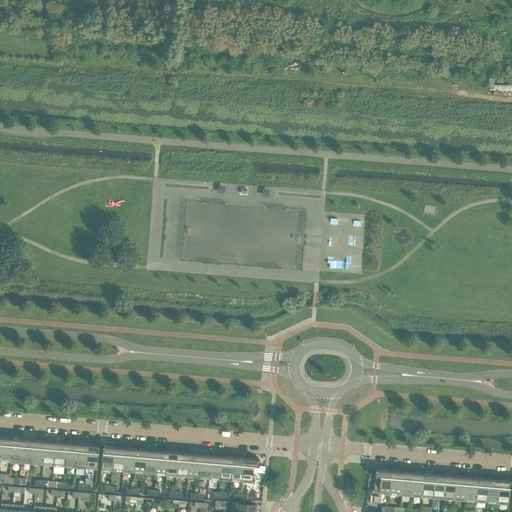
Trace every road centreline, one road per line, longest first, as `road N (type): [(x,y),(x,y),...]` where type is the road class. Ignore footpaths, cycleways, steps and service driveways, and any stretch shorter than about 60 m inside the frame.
road 1 (unclassified): [(511,169),(0,128)]
road 2 (track): [(0,58),(511,99)]
road 3 (residential): [(0,419),(295,444)]
road 4 (residential): [(511,461),(342,447)]
road 5 (tertiary): [(157,353),(102,338),(0,330)]
road 6 (tertiary): [(0,351),(103,360),(157,353)]
road 7 (tertiary): [(293,365),(157,353)]
